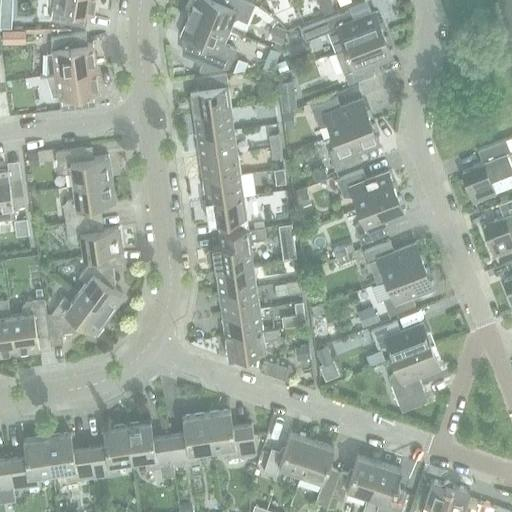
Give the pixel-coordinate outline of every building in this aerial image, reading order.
[(93,13),(95,0),(47,0),(47,2),(53,3),(51,18),(86,24),(88,12),(93,13)] [(193,0),(189,12),(229,28),(233,18),(237,16),(247,20),(255,2),(250,0),(227,0),(226,3),(220,0),(193,0)] [(336,50),(384,31),(375,10),(354,18),(349,7),(301,26),(306,38),(328,29),(336,50)] [(225,39),(229,28),(189,12),(180,33),(209,45),(200,66),(203,70),(228,65),(236,47),(226,43),(225,39)] [(40,74),(96,66),(93,42),(88,42),(86,30),(51,35),(53,50),(47,51),(46,72),(40,73),(40,74)] [(384,31),(336,50),(348,82),(374,72),(370,61),(392,52),(384,31)] [(96,66),(40,74),(46,74),(53,94),(59,93),(61,108),(96,103),(95,91),(100,90),(96,66)] [(193,111),(231,105),(226,71),(197,75),(198,87),(190,88),(193,111)] [(333,133),(371,118),(363,97),(341,105),(337,95),(311,105),(318,122),(329,122),(333,133)] [(196,133),(234,127),(231,105),(193,111),(196,133)] [(371,118),(333,133),(337,144),(329,151),(336,169),(362,159),(357,148),(379,139),(371,118)] [(199,155),(237,149),(234,127),(196,133),(199,155)] [(279,131),(269,132),(271,144),(281,143),(279,131)] [(511,164),(507,151),(510,149),(506,137),(478,148),(482,160),(473,163),(473,166),(462,170),(473,198),(511,183),(511,164)] [(272,156),(282,155),(281,143),(271,144),(272,156)] [(74,183),(112,177),(109,153),(88,156),(86,144),(56,149),(58,167),(64,171),(72,170),(74,183)] [(202,177),(241,171),(237,149),(199,155),(202,177)] [(10,176),(8,167),(0,168),(0,217),(14,216),(13,206),(25,204),(21,174),(10,176)] [(359,205),(397,190),(388,169),(367,178),(362,167),(336,177),(343,195),(355,195),(359,205)] [(206,199),(244,193),(241,171),(202,177),(206,199)] [(66,220),(102,215),(100,203),(116,201),(112,177),(74,183),(75,195),(68,196),(63,202),(66,220)] [(397,190),(359,205),(363,216),(355,224),(361,241),(387,231),(383,220),(405,212),(397,190)] [(219,232),(249,227),(244,193),(206,199),(209,221),(217,220),(219,232)] [(494,252),(511,245),(511,234),(511,233),(511,196),(499,202),(503,214),(494,217),(494,220),(483,224),(494,252)] [(84,254),(90,254),(121,249),(123,249),(119,225),(104,227),(102,215),(66,220),(68,238),(75,243),(82,242),(84,254)] [(208,247),(206,250),(207,258),(210,260),(214,260),(215,268),(254,262),(250,240),(264,237),(263,225),(249,227),(219,232),(221,244),(212,245),(212,247),(208,247)] [(386,277),(425,262),(416,241),(394,249),(390,239),(364,249),(377,281),(387,278),(386,277)] [(79,290),(110,313),(124,294),(113,285),(116,282),(113,263),(122,262),(121,249),(90,254),(91,258),(79,274),(86,280),(79,290)] [(218,290),(257,284),(254,262),(215,268),(218,290)] [(386,277),(387,278),(391,288),(382,295),(389,313),(415,303),(411,292),(433,283),(425,262),(386,277)] [(222,311),(260,306),(257,284),(218,290),(222,311)] [(110,313),(79,290),(71,300),(64,295),(52,311),(47,311),(49,332),(51,342),(64,340),(62,331),(81,328),(84,324),(96,332),(110,313)] [(16,352),(40,349),(37,334),(49,332),(47,311),(44,295),(26,298),(22,304),(23,312),(10,313),(16,352)] [(0,354),(16,352),(10,313),(8,297),(0,297),(0,354)] [(225,334),(263,328),(260,306),(222,311),(225,334)] [(393,357),(431,342),(423,321),(401,329),(397,318),(371,328),(378,346),(389,346),(393,357)] [(263,328),(225,334),(228,356),(266,351),(265,338),(280,336),(279,326),(263,328)] [(431,342),(393,357),(398,367),(389,375),(402,408),(428,398),(418,371),(440,363),(431,342)] [(289,378),(293,366),(264,357),(260,369),(289,378)] [(206,411),(212,447),(225,445),(226,456),(256,451),(252,420),(232,423),(230,407),(206,411)] [(199,449),(212,447),(206,411),(183,414),(185,430),(169,432),(173,463),(200,459),(199,449)] [(153,434),(151,419),(127,422),(132,458),(145,456),(147,467),(162,465),(163,474),(175,472),(173,463),(169,432),(153,434)] [(119,460),(132,458),(127,422),(103,426),(105,441),(89,443),(94,475),(121,471),(119,460)] [(94,475),(89,443),(73,446),(71,430),(47,434),(52,470),(66,468),(67,478),(94,475)] [(301,471),(312,438),(290,430),(283,449),(272,445),(263,470),(276,474),(279,464),(301,471)] [(39,472),(52,470),(47,434),(24,437),(26,453),(10,455),(14,486),(41,482),(39,472)] [(328,504),(339,468),(328,464),(334,445),(312,438),(301,471),(323,478),(315,500),(328,504)] [(368,493),(380,460),(357,453),(351,472),(339,468),(328,504),(332,492),(343,496),(347,486),(368,493)] [(0,488),(14,486),(10,455),(0,456),(0,488)] [(380,460),(368,493),(380,497),(377,507),(391,511),(400,511),(407,491),(395,487),(402,467),(380,460)] [(490,511),(494,504),(468,496),(469,490),(452,484),(449,479),(441,483),(432,480),(424,502),(449,510),(448,511),(490,511)]
